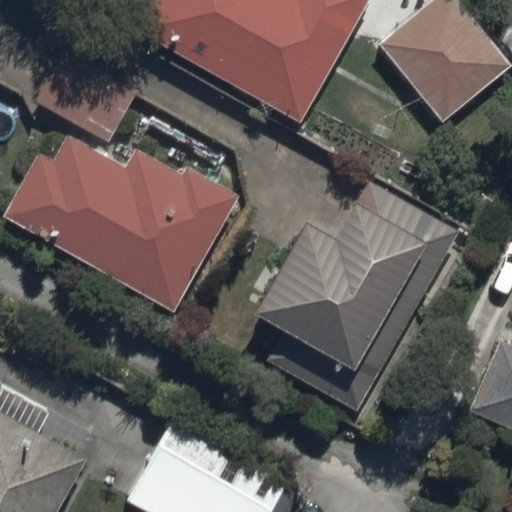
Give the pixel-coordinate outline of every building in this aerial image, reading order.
[(297,109),(352,10),(357,0),(142,0),(132,18),(297,109)] [(416,0),(377,32),(441,110),(508,56),(462,0),(416,0)] [(28,90),(107,134),(135,85),(56,41),(28,90)] [(0,205),(13,212),(69,243),(168,299),(229,191),(233,183),(178,152),(174,160),(129,135),(118,154),(63,123),(49,148),(32,139),(0,197),(0,205)] [(263,350),(356,402),(457,221),(364,169),(335,220),(296,199),(245,290),(284,311),(263,350)] [(487,410),(511,420),(511,331),(494,324),(463,400),(487,410)] [(0,511),(46,511),(73,465),(82,449),(0,402),(0,511)] [(125,493),(161,511),(259,511),(284,467),(172,406),(125,493)]
